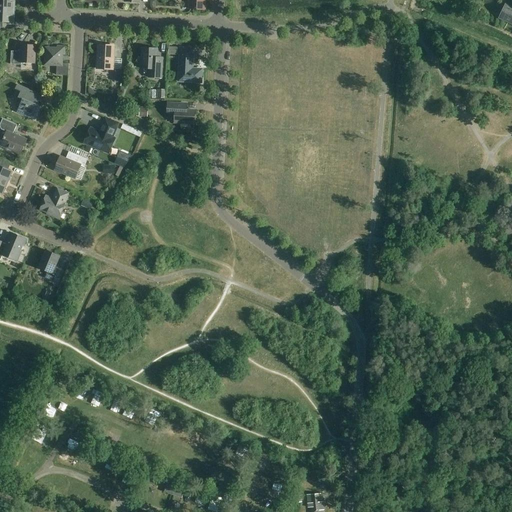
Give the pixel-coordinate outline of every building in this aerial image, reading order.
[(0,0),(0,8),(15,9),(15,0),(0,0)] [(190,0),(190,9),(206,9),(206,0),(190,0)] [(511,8),(506,6),(500,19),(511,24),(511,8)] [(14,22),(15,9),(0,8),(0,27),(3,28),(3,22),(14,22)] [(11,51),(11,64),(21,65),(21,63),(34,63),(35,45),(21,45),(21,52),(11,51)] [(114,69),(115,46),(99,45),(97,68),(114,69)] [(45,47),(44,65),(57,66),(56,75),(68,76),(69,64),(62,63),(63,54),(65,54),(65,46),(57,46),(57,48),(45,47)] [(169,47),(169,55),(178,55),(178,47),(169,47)] [(163,78),(164,58),(157,57),(158,49),(143,48),(142,68),(150,68),(149,77),(163,78)] [(202,82),(203,69),(193,69),(194,49),(181,48),(179,81),(202,82)] [(36,119),(42,106),(38,105),(42,95),(18,84),(16,89),(21,91),(19,97),(16,104),(18,110),(18,112),(36,119)] [(169,102),(168,115),(176,115),(175,123),(195,124),(196,110),(187,110),(187,104),(183,103),(169,102)] [(140,117),(148,117),(149,109),(140,109),(140,117)] [(113,137),(119,123),(106,118),(100,132),(91,128),(85,142),(110,153),(116,138),(113,137)] [(7,132),(1,146),(21,154),(27,140),(13,134),(17,125),(3,119),(0,125),(0,126),(1,129),(7,132)] [(130,132),(132,128),(123,124),(121,129),(130,132)] [(61,158),(56,171),(75,179),(80,166),(84,168),(87,160),(69,152),(66,159),(61,158)] [(0,193),(2,194),(12,172),(1,167),(3,161),(0,159),(0,193)] [(65,203),(69,193),(58,188),(54,198),(47,195),(41,209),(48,212),(48,214),(59,219),(66,203),(65,203)] [(84,199),(81,205),(91,209),(93,203),(84,199)] [(0,259),(1,260),(3,254),(17,261),(21,251),(20,250),(22,246),(23,246),(26,240),(10,233),(7,240),(8,240),(6,244),(0,241),(0,259)] [(46,250),(38,267),(47,271),(45,278),(58,283),(63,270),(56,267),(56,268),(54,267),(59,256),(46,250)] [(43,301),(50,304),(55,294),(47,291),(43,301)] [(29,443),(22,455),(32,461),(39,448),(29,443)] [(259,452),(253,465),(264,469),(269,456),(259,452)] [(160,483),(167,486),(169,479),(163,476),(160,483)] [(169,479),(167,486),(165,491),(182,497),(186,485),(169,479)] [(186,493),(192,495),(194,488),(188,486),(186,493)] [(196,488),(191,503),(200,506),(205,491),(196,488)] [(322,504),(321,494),(307,496),(308,509),(310,509),(310,511),(324,511),(324,503),(322,504)]
